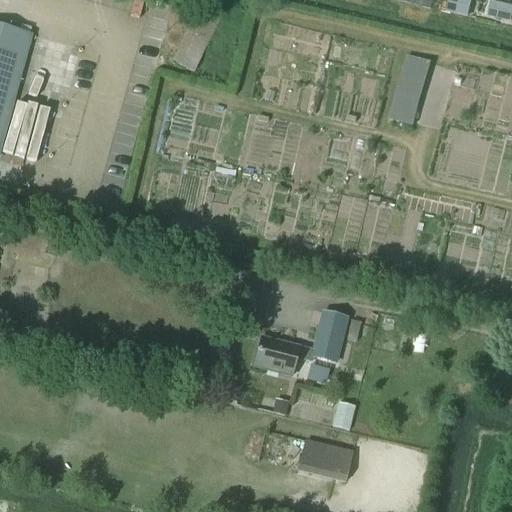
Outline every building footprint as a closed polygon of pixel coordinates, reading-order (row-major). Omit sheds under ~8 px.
[(425,0),(420,0),(419,8),(430,10),(432,2),(425,0)] [(450,0),(447,14),(457,17),(460,0),(450,0)] [(464,0),(460,0),(457,17),(466,19),(471,1),(464,0)] [(204,56),(224,16),(201,5),(172,64),(194,75),(204,56)] [(488,18),(499,21),(501,12),(490,10),(488,18)] [(501,12),(499,21),(509,23),(511,15),(501,12)] [(0,143),(29,39),(0,31),(0,143)] [(413,128),(413,126),(430,65),(406,58),(389,120),(413,128)] [(312,354),(310,359),(335,365),(346,322),(321,316),(312,354)] [(308,365),(309,359),(311,353),(261,341),(253,370),(291,379),(295,362),(308,365)] [(233,380),(223,382),(224,394),(234,392),(233,380)] [(354,409),(338,405),(331,430),(348,434),(354,409)] [(286,409),(274,406),(272,414),(284,417),(286,409)] [(344,485),(351,456),(305,445),(298,474),(344,485)]
